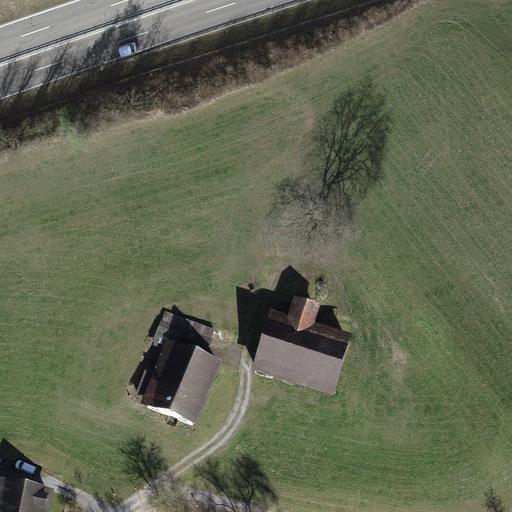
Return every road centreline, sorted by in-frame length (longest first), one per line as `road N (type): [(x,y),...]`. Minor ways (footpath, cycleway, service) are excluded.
road 1 (track): [(0,171),(215,96),(247,132),(275,278)]
road 2 (trunk): [(0,83),(246,0)]
road 3 (track): [(156,486),(234,419),(242,346),(275,278)]
road 4 (trunk): [(130,0),(0,44)]
